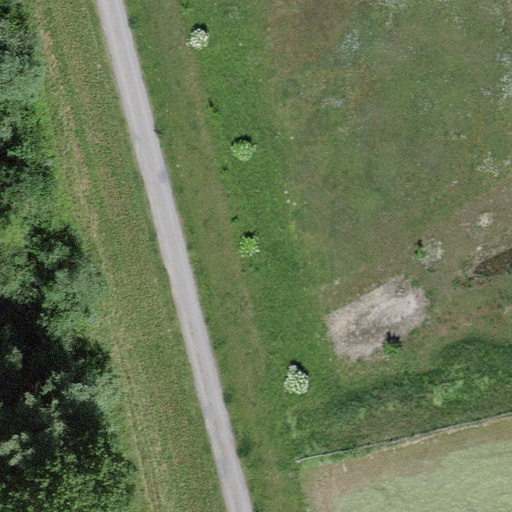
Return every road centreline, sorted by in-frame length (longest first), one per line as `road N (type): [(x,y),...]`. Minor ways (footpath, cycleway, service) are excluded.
road 1 (track): [(8,0),(40,183),(143,511)]
road 2 (track): [(110,0),(244,511)]
